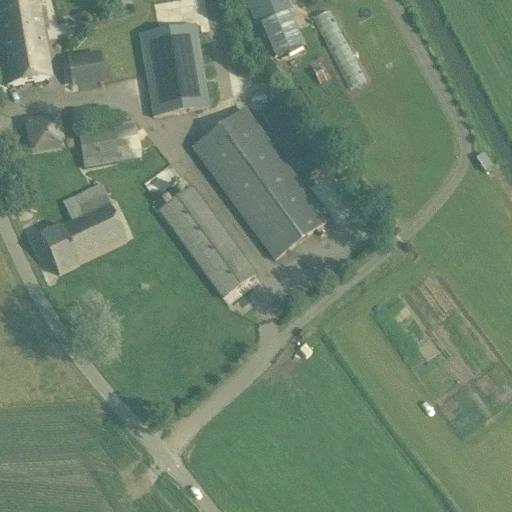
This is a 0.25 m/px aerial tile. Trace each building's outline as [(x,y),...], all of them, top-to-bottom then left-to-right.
[(0,0),(0,52),(6,88),(50,81),(36,0),(0,0)] [(261,25),(268,43),(293,32),(285,14),(290,12),(285,0),(244,0),(256,27),(261,25)] [(319,16),(346,90),(362,84),(335,10),(319,16)] [(139,37),(153,119),(208,110),(194,27),(139,37)] [(67,63),(71,85),(102,80),(98,58),(67,63)] [(78,134),(84,170),(139,159),(132,124),(126,125),(124,113),(107,117),(106,111),(93,114),(96,131),(78,134)] [(192,149),(274,262),(327,224),(244,111),(192,149)] [(23,122),(29,159),(65,153),(59,117),(23,122)] [(476,160),(484,174),(492,169),(483,155),(476,160)] [(39,236),(58,277),(79,268),(78,267),(126,245),(99,187),(63,204),(71,223),(61,227),(61,225),(39,236)] [(256,276),(190,190),(158,214),(222,301),(256,276)]
